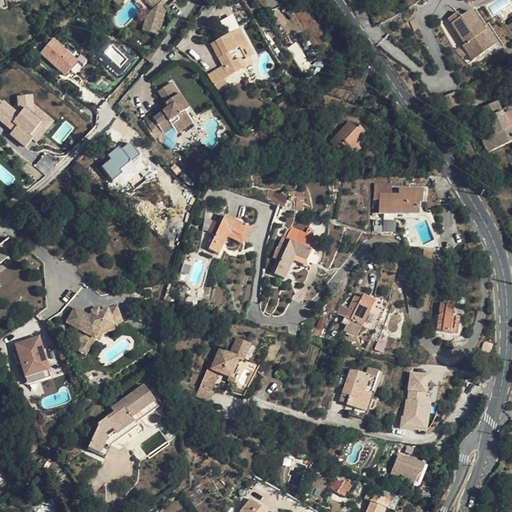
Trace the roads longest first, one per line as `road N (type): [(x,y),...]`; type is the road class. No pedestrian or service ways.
road 1 (tertiary): [(336,0),(486,232),(505,305),(497,388)]
road 2 (residential): [(497,388),(472,396),(425,439),(255,400),(216,400)]
